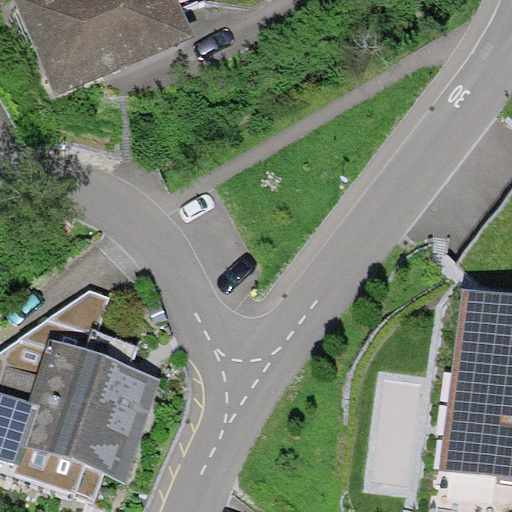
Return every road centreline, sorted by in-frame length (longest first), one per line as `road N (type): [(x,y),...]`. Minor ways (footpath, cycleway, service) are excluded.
road 1 (residential): [(511,35),(429,161),(253,384)]
road 2 (residential): [(253,384),(203,334),(164,259),(121,216),(72,192),(0,175)]
road 3 (residential): [(253,384),(190,511)]
